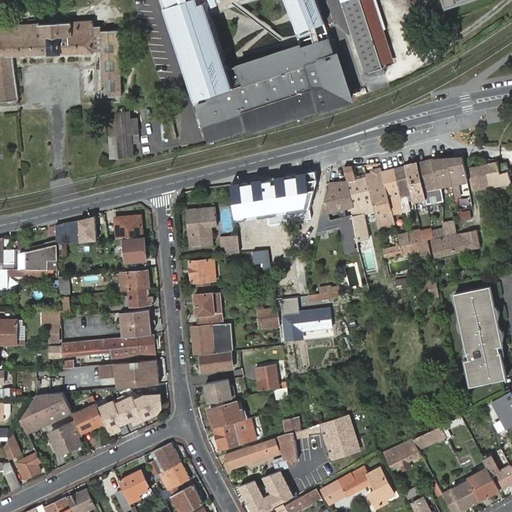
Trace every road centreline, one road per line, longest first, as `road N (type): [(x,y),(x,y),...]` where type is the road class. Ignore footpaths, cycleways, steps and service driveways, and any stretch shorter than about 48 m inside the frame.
road 1 (secondary): [(159,187),(440,109)]
road 2 (residential): [(159,187),(183,422)]
road 3 (residential): [(183,422),(0,509)]
road 4 (secondary): [(0,225),(159,187)]
